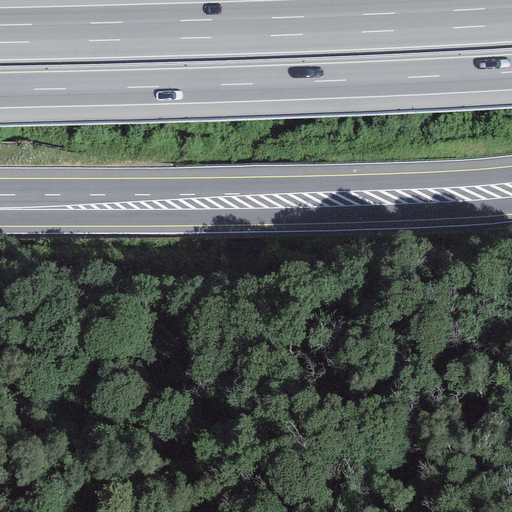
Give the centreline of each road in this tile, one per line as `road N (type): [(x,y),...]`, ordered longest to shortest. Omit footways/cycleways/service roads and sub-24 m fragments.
road 1 (motorway): [(511,16),(0,34)]
road 2 (motorway): [(0,90),(511,73)]
road 3 (primary): [(511,189),(0,201)]
